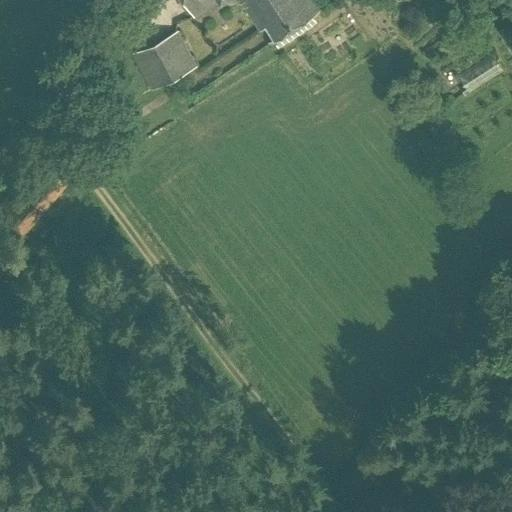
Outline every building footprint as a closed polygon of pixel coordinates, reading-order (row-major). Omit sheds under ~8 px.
[(227,0),(239,0),(246,10),(259,1),(258,0),(181,0),(195,19),(219,2),(221,5),(227,0)] [(258,0),(259,1),(246,10),(260,30),(266,27),(274,39),(268,44),(269,45),(321,9),(315,0),(258,0)] [(511,55),(511,23),(497,33),(511,55)] [(283,45),(294,68),(335,49),(324,25),(283,45)] [(151,90),(197,66),(178,29),(132,53),(151,90)] [(511,80),(479,101),(487,114),(511,98),(511,80)] [(0,217),(19,234),(69,178),(43,154),(0,201),(0,217)]
